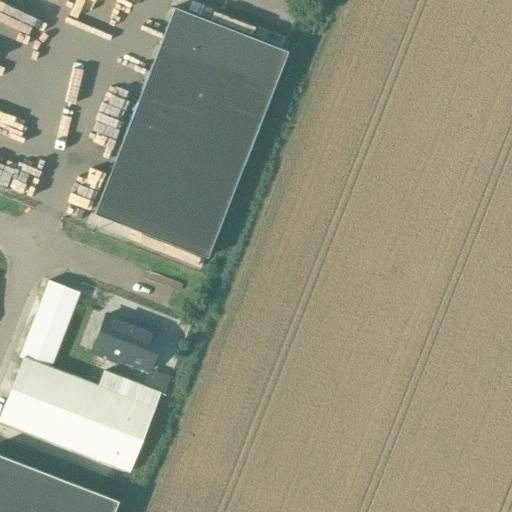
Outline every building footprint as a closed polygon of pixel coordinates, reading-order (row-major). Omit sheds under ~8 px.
[(243,164),(287,50),(173,7),(94,213),(207,256),(243,164)] [(22,358),(50,369),(51,367),(79,293),(47,281),(18,356),(22,358)] [(131,324),(106,315),(92,351),(119,361),(120,358),(149,369),(163,333),(132,321),(131,324)] [(97,385),(51,367),(50,369),(22,358),(0,415),(0,420),(129,471),(154,407),(160,392),(103,370),(97,385)] [(0,511),(112,511),(117,502),(117,501),(0,455),(0,511)]
